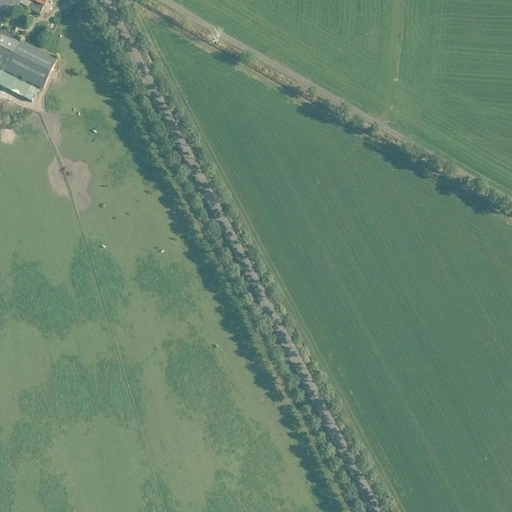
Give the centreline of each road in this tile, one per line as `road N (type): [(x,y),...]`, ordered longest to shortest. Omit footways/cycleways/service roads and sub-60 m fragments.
road 1 (tertiary): [(374,511),(100,0)]
road 2 (unclassified): [(511,214),(155,0)]
